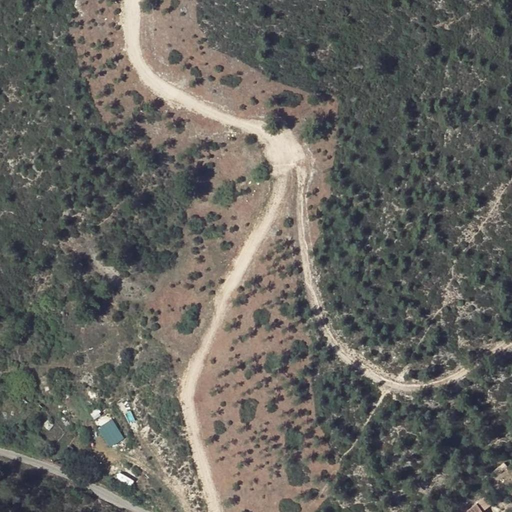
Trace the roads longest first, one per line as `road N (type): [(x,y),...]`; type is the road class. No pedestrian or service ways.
road 1 (track): [(216,511),(191,399),(240,272),(280,205),(285,171),(262,133),(193,107),(149,79),(135,54),(136,0)]
road 2 (tertiary): [(143,511),(84,479),(0,450)]
